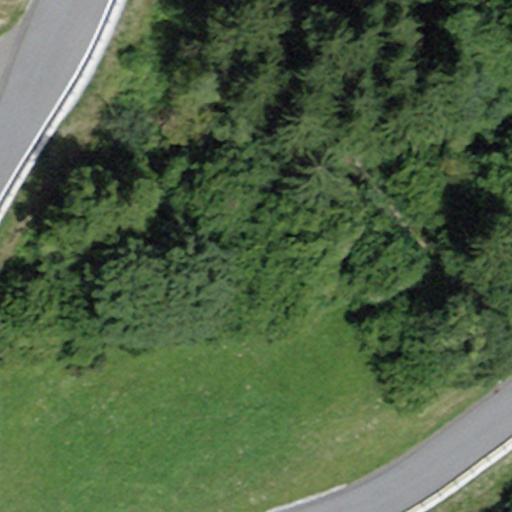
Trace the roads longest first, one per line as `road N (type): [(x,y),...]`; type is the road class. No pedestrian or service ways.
road 1 (residential): [(350,511),(380,501),(511,409)]
road 2 (residential): [(73,0),(0,142)]
